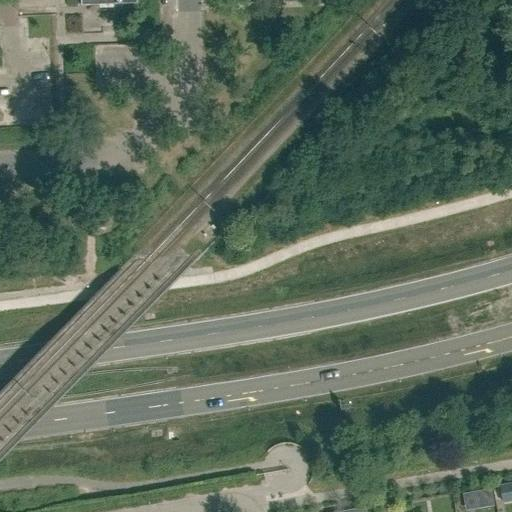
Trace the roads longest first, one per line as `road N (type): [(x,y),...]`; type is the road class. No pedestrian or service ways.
road 1 (primary): [(511,271),(268,327),(0,363)]
road 2 (primary): [(0,431),(315,384),(511,340)]
road 3 (unclassified): [(0,163),(113,160),(191,83),(189,0)]
